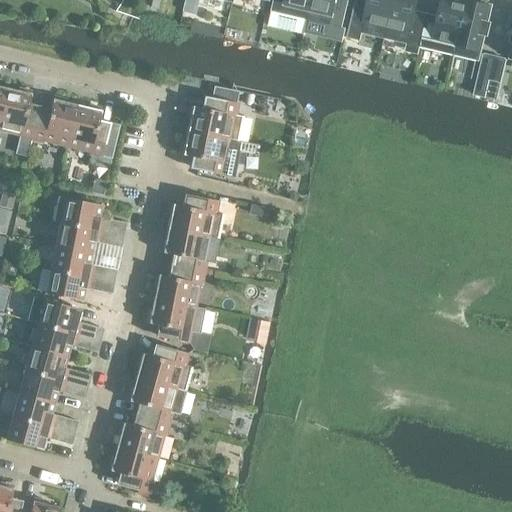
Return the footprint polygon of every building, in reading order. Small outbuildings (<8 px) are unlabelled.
[(307,19),(311,0),(274,0),(271,11),(307,19)] [(311,0),(307,19),(342,28),(348,0),(311,0)] [(384,38),(393,0),(368,0),(369,1),(364,0),(356,0),(351,20),(363,23),(361,32),(384,38)] [(421,37),(427,15),(415,12),(417,0),(393,0),(384,38),(408,43),(410,34),(421,37)] [(454,55),(467,1),(464,0),(442,0),(439,18),(427,15),(421,37),(419,46),(454,55)] [(490,6),(467,1),(454,55),(478,60),(484,35),(487,36),(491,23),(487,22),(490,6)] [(489,80),(495,57),(483,54),(483,56),(478,78),(489,80)] [(507,60),(495,57),(489,80),(501,83),(506,62),(507,60)] [(489,80),(485,98),(497,100),(501,83),(489,80)] [(213,87),(211,98),(203,97),(201,109),(189,106),(186,120),(188,120),(186,131),(229,140),(228,140),(238,142),(243,117),(235,116),(237,104),(230,102),(233,91),(213,87)] [(17,91),(6,89),(0,113),(0,132),(19,137),(19,138),(31,140),(39,106),(28,104),(31,92),(17,89),(17,91)] [(66,148),(76,106),(65,103),(66,101),(52,98),(50,109),(39,106),(31,140),(43,143),(43,142),(66,148)] [(87,108),(76,106),(66,148),(89,154),(101,157),(109,123),(98,121),(101,109),(87,106),(87,108)] [(236,151),(238,142),(228,140),(229,140),(186,131),(184,142),(182,142),(179,155),(191,157),(188,169),(233,178),(238,151),(236,151)] [(2,192),(0,200),(0,207),(11,210),(15,196),(2,192)] [(217,202),(191,196),(183,195),(181,206),(169,204),(166,218),(169,218),(167,229),(209,238),(218,240),(223,215),(215,214),(217,202)] [(102,206),(98,205),(55,196),(50,221),(59,223),(123,236),(126,224),(99,218),(102,206)] [(251,205),(249,214),(261,216),(263,207),(251,205)] [(0,208),(0,233),(4,234),(10,212),(0,208)] [(92,254),(94,242),(121,248),(123,236),(59,223),(55,246),(92,254)] [(204,261),(209,238),(167,229),(164,240),(162,239),(159,253),(171,255),(169,266),(203,273),(205,261),(204,261)] [(116,271),(90,265),(92,254),(55,246),(50,270),(114,283),(116,271)] [(201,285),(203,273),(169,266),(167,277),(155,275),(152,288),(155,289),(152,299),(195,308),(199,285),(201,285)] [(82,301),(85,289),(111,295),(114,283),(50,270),(45,294),(82,301)] [(103,329),(77,322),(80,310),(32,297),(25,320),(37,324),(100,341),(103,329)] [(195,308),(152,299),(150,310),(148,310),(145,323),(157,326),(154,337),(189,344),(191,333),(199,334),(204,310),(195,308)] [(249,319),(245,341),(264,344),(268,323),(249,319)] [(67,357),(70,346),(97,353),(100,341),(37,324),(31,347),(67,357)] [(187,354),(161,347),(154,345),(150,356),(139,353),(135,366),(137,367),(134,378),(176,389),(185,392),(192,368),(184,365),(187,354)] [(90,375),(64,368),(67,357),(31,347),(24,370),(87,387),(90,375)] [(84,399),(87,387),(24,370),(18,393),(50,402),(54,403),(57,392),(84,399)] [(176,389),(134,378),(131,389),(129,388),(126,401),(137,404),(134,415),(168,424),(171,412),(170,412),(176,389)] [(51,414),(54,403),(50,402),(18,393),(11,416),(74,434),(78,422),(51,414)] [(164,436),(168,424),(134,415),(131,426),(120,422),(116,436),(118,436),(115,447),(157,458),(163,436),(164,436)] [(41,450),(45,438),(71,445),(74,434),(11,416),(5,440),(41,450)] [(157,458),(115,447),(112,458),(110,457),(106,470),(118,474),(115,485),(148,494),(152,482),(151,481),(157,458)] [(18,511),(20,508),(21,501),(10,498),(12,486),(0,483),(0,511),(18,511)] [(32,499),(29,511),(20,508),(18,511),(55,511),(56,507),(45,504),(45,502),(32,499)]
